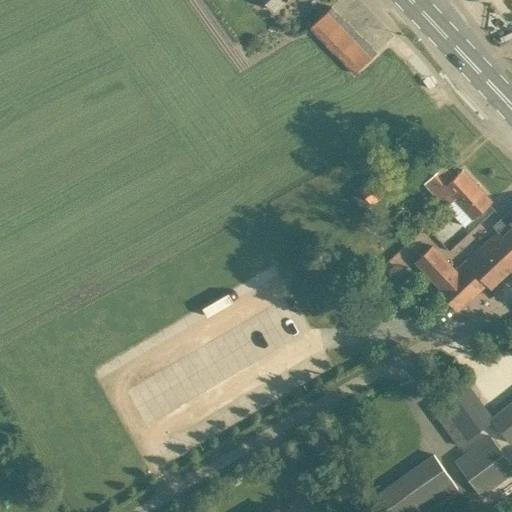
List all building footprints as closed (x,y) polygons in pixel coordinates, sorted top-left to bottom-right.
[(266,0),(275,9),(285,0),(266,0)] [(357,70),(377,52),(332,6),(313,26),(357,70)] [(359,188),(373,204),(400,182),(386,165),(359,188)] [(424,183),(464,226),(492,201),(490,199),(490,200),(464,171),(463,169),(454,177),(443,165),(424,183)] [(511,215),(509,212),(493,226),(498,231),(445,280),(422,256),(405,271),(430,298),(429,299),(430,300),(438,293),(456,312),(477,293),(481,298),(511,268),(511,215)] [(460,446),(492,421),(494,420),(492,417),(465,381),(431,407),(460,446)] [(511,401),(492,417),(494,420),(492,421),(510,443),(511,441),(511,401)] [(511,465),(490,436),(472,448),(456,460),(482,495),(511,472),(511,465)] [(391,511),(424,511),(458,488),(434,454),(378,493),(391,511)]
